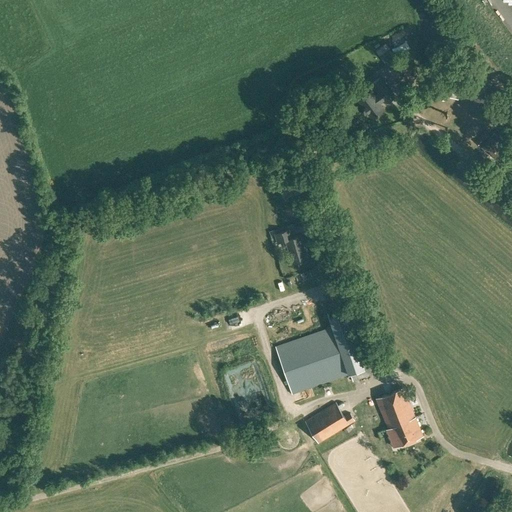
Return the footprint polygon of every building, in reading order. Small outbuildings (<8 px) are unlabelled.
[(468,79),(453,72),(440,97),(445,99),(448,93),(458,98),(461,94),(483,105),(490,90),(468,79)] [(394,96),(379,77),(372,83),(379,92),(374,96),(371,92),(359,101),(365,109),(364,111),(365,114),(367,115),(370,115),(372,118),(383,109),(378,102),(381,100),(382,100),(383,100),(384,99),(386,102),(394,96)] [(498,160),(505,152),(510,145),(494,132),(489,138),(482,147),(498,160)] [(283,199),(298,193),(292,176),(277,182),(283,199)] [(292,237),(289,228),(274,233),(277,243),(286,240),(292,263),(307,258),(300,235),(292,237)] [(331,326),(275,345),(292,394),(348,373),(350,373),(353,381),(372,374),(362,344),(356,346),(340,352),(331,326)] [(393,447),(423,434),(403,387),(376,398),(388,428),(386,429),(393,447)] [(344,416),(335,402),(305,420),(318,442),(354,420),(350,413),(344,416)]
